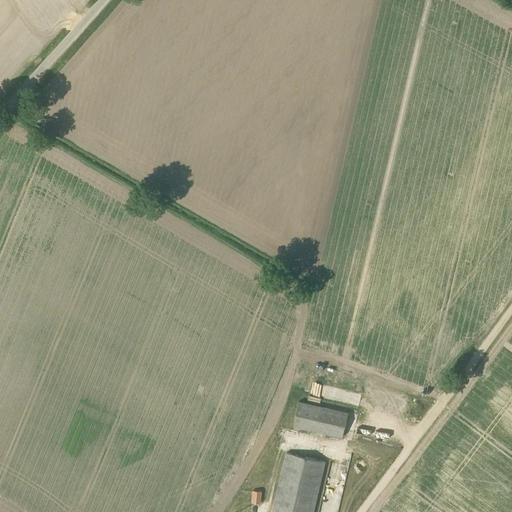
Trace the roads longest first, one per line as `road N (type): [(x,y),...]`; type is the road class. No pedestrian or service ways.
road 1 (track): [(361,511),(511,311)]
road 2 (unclassified): [(0,122),(107,0)]
